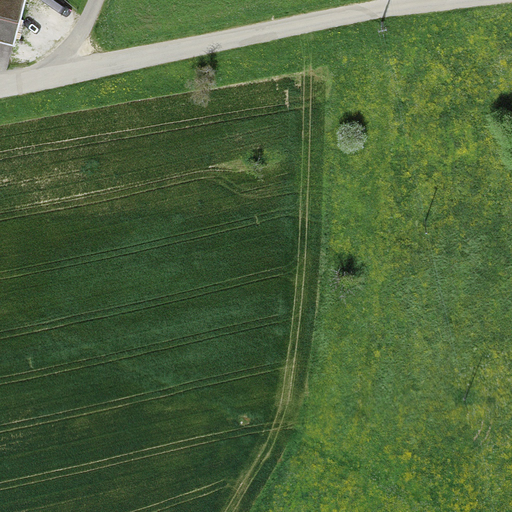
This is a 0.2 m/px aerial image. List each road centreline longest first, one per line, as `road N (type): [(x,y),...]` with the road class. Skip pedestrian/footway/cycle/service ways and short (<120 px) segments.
road 1 (residential): [(0,83),(368,9),(458,0)]
road 2 (track): [(0,296),(298,436)]
